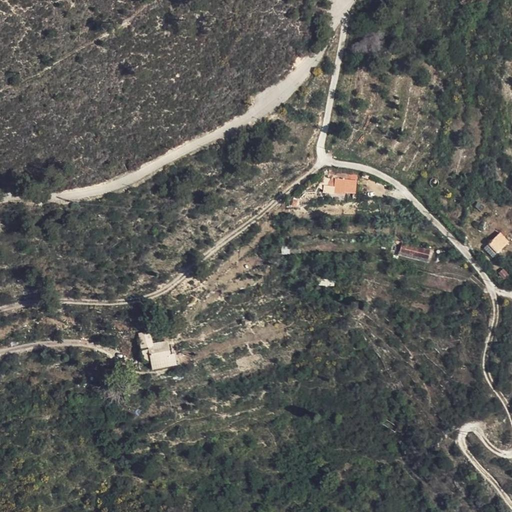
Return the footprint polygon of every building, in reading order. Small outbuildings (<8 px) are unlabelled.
[(133,157),(125,160),(130,172),(138,168),(133,157)] [(332,192),(333,192),(334,185),(332,185),(324,200),(331,200),(332,192)] [(353,202),(354,188),(342,187),(334,185),(333,192),(332,192),(331,200),(342,201),(353,202)] [(511,252),(511,251),(505,243),(493,254),(502,262),(511,252)] [(418,269),(419,260),(399,257),(397,265),(418,269)] [(145,342),(148,354),(155,352),(159,375),(180,370),(179,360),(177,361),(174,348),(161,351),(159,339),(145,342)]
